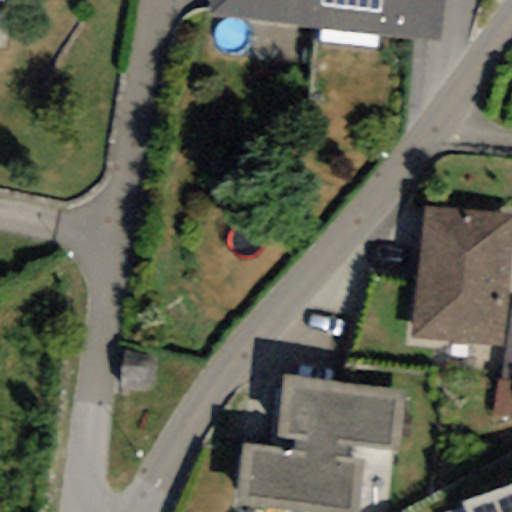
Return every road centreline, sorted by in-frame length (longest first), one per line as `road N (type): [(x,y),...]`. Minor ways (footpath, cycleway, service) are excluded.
road 1 (residential): [(511,18),(236,353),(133,511)]
road 2 (unclassified): [(85,511),(91,390),(155,0)]
